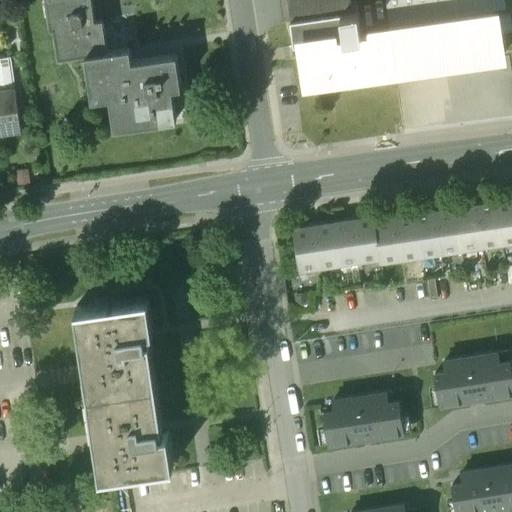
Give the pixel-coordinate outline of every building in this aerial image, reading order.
[(46,0),(51,27),(54,27),(59,57),(86,54),(107,51),(102,20),(93,21),(90,0),(46,0)] [(503,0),(385,0),(390,30),(388,30),(389,31),(361,35),(357,11),(350,12),(348,0),(288,0),(292,21),(290,21),(293,46),(302,45),(307,79),(350,73),(351,78),(502,56),(496,14),(492,14),(491,7),(505,5),(503,0)] [(129,47),(86,54),(92,99),(110,96),(114,128),(176,119),(172,87),(180,86),(176,54),(131,60),(129,47)] [(0,56),(0,131),(22,128),(11,55),(0,56)] [(511,198),(495,201),(501,242),(511,240),(511,198)] [(495,201),(475,204),(481,245),(501,242),(495,201)] [(475,204),(455,208),(461,248),(481,245),(475,204)] [(455,208),(435,211),(441,251),(461,248),(455,208)] [(435,211),(415,214),(421,254),(441,251),(435,211)] [(415,214),(395,217),(401,257),(421,254),(415,214)] [(374,216),(354,219),(360,260),(380,257),(374,220),(375,220),(374,216)] [(375,220),(374,220),(380,257),(380,261),(401,257),(395,217),(375,220)] [(354,219),(334,222),(340,263),(360,260),(354,219)] [(334,222),(313,225),(320,266),(340,263),(334,222)] [(313,225),(293,228),(299,269),(320,266),(313,225)] [(89,393),(158,383),(150,331),(155,331),(150,299),(77,309),(89,393)] [(400,349),(401,367),(434,365),(433,347),(400,349)] [(445,371),(434,373),(439,404),(511,392),(511,370),(511,361),(500,363),(498,352),(479,355),(480,359),(463,361),(463,358),(443,361),(445,371)] [(158,383),(89,393),(101,475),(174,464),(169,431),(165,432),(158,383)] [(334,411),(323,413),(328,443),(404,432),(399,400),(388,402),(387,392),(368,395),(369,398),(352,401),(351,398),(332,401),(334,411)] [(463,483),(452,484),(456,511),(475,511),(511,506),(511,464),(496,467),(497,470),(481,473),(480,469),(461,472),(463,483)]
